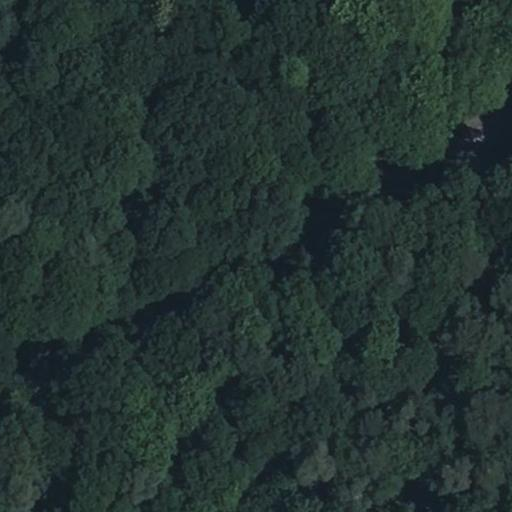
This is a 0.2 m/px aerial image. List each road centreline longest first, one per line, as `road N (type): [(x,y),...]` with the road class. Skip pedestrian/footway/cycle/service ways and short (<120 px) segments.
road 1 (secondary): [(0,368),(511,91)]
road 2 (track): [(454,0),(458,10),(407,103),(294,206)]
